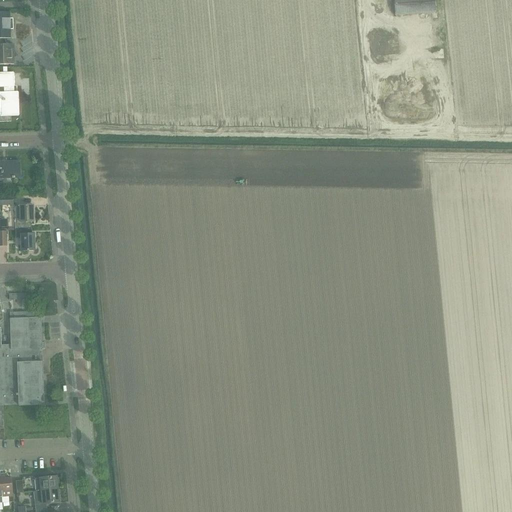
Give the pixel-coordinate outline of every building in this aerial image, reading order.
[(434,0),(393,0),(395,16),(436,13),(434,0)] [(10,30),(13,30),(13,19),(10,19),(9,13),(0,13),(0,39),(10,39),(10,30)] [(0,45),(0,64),(14,64),(13,45),(0,45)] [(7,68),(4,68),(4,74),(0,74),(0,86),(4,87),(4,93),(0,93),(1,117),(18,116),(18,92),(13,93),(13,86),(15,86),(14,74),(7,74),(7,68)] [(15,178),(19,178),(19,162),(3,163),(2,162),(0,162),(0,178),(12,178),(15,178)] [(13,197),(0,196),(0,205),(13,206),(13,197)] [(15,207),(15,220),(16,229),(30,229),(32,222),(34,222),(33,206),(20,206),(20,207),(15,207)] [(30,229),(16,229),(16,239),(21,238),(21,251),(34,251),(34,234),(32,235),(30,229)] [(1,349),(0,348),(0,406),(44,405),(42,361),(42,349),(44,349),(44,343),(42,344),(41,318),(32,319),(32,313),(10,313),(11,346),(1,346),(1,349)] [(2,497),(8,497),(9,503),(13,502),(11,479),(5,479),(5,477),(0,477),(0,479),(0,480),(2,497)] [(35,479),(36,492),(58,490),(57,477),(35,479)] [(34,500),(35,511),(47,510),(46,504),(60,503),(58,490),(36,492),(34,492),(34,500)]
